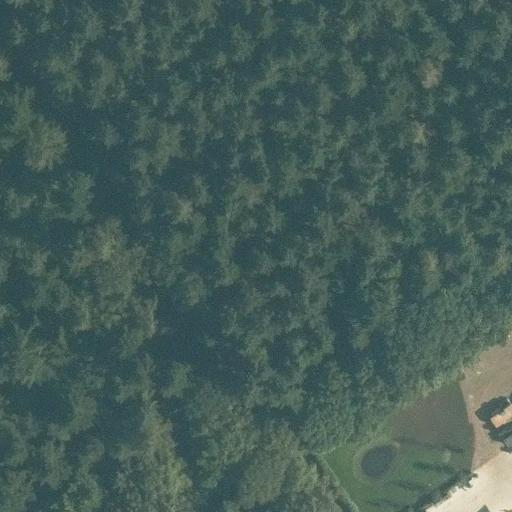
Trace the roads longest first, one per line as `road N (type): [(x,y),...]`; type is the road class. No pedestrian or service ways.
road 1 (track): [(0,29),(219,355)]
road 2 (track): [(233,378),(312,511)]
